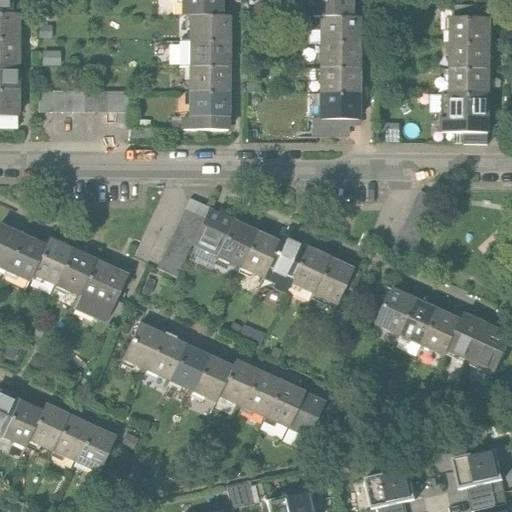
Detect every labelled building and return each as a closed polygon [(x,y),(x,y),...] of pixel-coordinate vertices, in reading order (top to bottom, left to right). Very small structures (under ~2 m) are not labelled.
[(9,0),(0,0),(0,16),(9,16),(9,0)] [(180,0),(181,16),(189,17),(223,17),(223,0),(180,0)] [(308,0),(308,18),(316,18),(351,18),(351,0),(308,0)] [(0,16),(0,42),(17,42),(18,16),(9,16),(0,16)] [(189,17),(188,42),(231,43),(231,17),(223,17),(189,17)] [(316,18),(316,43),(358,44),(359,18),(351,18),(316,18)] [(448,18),(447,44),(488,45),(488,19),(448,18)] [(0,67),(17,68),(17,42),(0,42),(0,67)] [(188,42),(188,68),(231,68),(231,43),(188,42)] [(316,43),(315,69),(358,70),(358,44),(316,43)] [(447,44),(447,70),(487,71),(488,45),(447,44)] [(59,54),(43,54),(42,67),(59,68),(59,54)] [(0,67),(0,93),(16,93),(17,68),(0,67)] [(188,68),(188,94),(230,94),(231,68),(188,68)] [(315,69),(315,95),(358,95),(358,70),(315,69)] [(447,70),(446,96),(487,96),(487,71),(447,70)] [(0,118),(16,119),(16,93),(0,93),(0,118)] [(127,94),(38,94),(37,114),(127,114),(127,94)] [(188,94),(187,119),(230,120),(230,94),(188,94)] [(315,95),(315,121),(357,121),(358,95),(315,95)] [(446,96),(446,121),(486,122),(487,96),(446,96)] [(0,130),(15,130),(16,119),(0,118),(0,130)] [(182,119),(182,131),(230,131),(230,120),(187,119),(182,119)] [(315,121),(310,121),(310,140),(344,141),(344,128),(357,128),(357,121),(315,121)] [(446,121),(441,121),(441,134),(461,135),(461,145),(485,146),(486,122),(446,121)] [(152,131),(127,131),(127,144),(152,144),(152,131)] [(419,193),(392,252),(411,261),(439,202),(419,193)] [(207,211),(187,201),(155,271),(174,280),(190,246),(207,211)] [(254,232),(207,211),(190,246),(238,268),(254,232)] [(20,239),(0,229),(0,274),(2,276),(20,239)] [(278,244),(254,232),(238,268),(262,279),(264,275),(278,244)] [(305,249),(281,238),(278,244),(264,275),(287,285),(305,249)] [(42,249),(20,239),(2,276),(25,287),(29,278),(42,249)] [(46,243),(42,249),(29,278),(52,288),(68,253),(46,243)] [(328,260),(305,249),(287,285),(311,296),(328,260)] [(92,264),(68,253),(52,288),(76,300),(92,264)] [(351,270),(328,260),(311,296),(334,307),(343,289),(350,273),(351,270)] [(124,279),(92,264),(76,300),(70,312),(101,327),(124,279)] [(359,277),(350,273),(343,289),(352,293),(359,277)] [(415,303),(392,292),(375,330),(398,340),(415,303)] [(438,313),(415,303),(398,340),(421,351),(438,313)] [(461,324),(438,313),(421,351),(444,361),(447,355),(461,324)] [(488,328),(465,317),(461,324),(447,355),(471,366),(488,328)] [(162,337),(139,326),(120,363),(143,374),(162,337)] [(511,339),(511,338),(488,328),(471,366),(495,377),(511,339)] [(185,348),(162,337),(143,374),(166,385),(185,348)] [(208,360),(185,348),(166,385),(189,397),(208,360)] [(230,370),(208,360),(189,397),(212,408),(216,399),(230,370)] [(257,373),(234,362),(230,370),(216,399),(238,410),(257,373)] [(280,384),(257,373),(238,410),(261,421),(280,384)] [(302,396),(280,384),(261,421),(284,433),(302,396)] [(16,404),(0,395),(0,438),(16,404)] [(325,407),(302,396),(284,433),(307,444),(325,407)] [(39,415),(16,404),(0,438),(23,449),(27,442),(39,415)] [(66,419),(42,408),(39,415),(27,442),(51,453),(66,419)] [(89,430),(66,419),(51,453),(74,464),(89,430)] [(112,441),(89,430),(74,464),(71,469),(82,474),(85,469),(97,474),(112,441)] [(456,460),(462,491),(507,480),(500,450),(456,460)] [(365,481),(371,511),(415,502),(408,470),(365,481)] [(264,502),(266,511),(312,511),(308,492),(264,502)]
